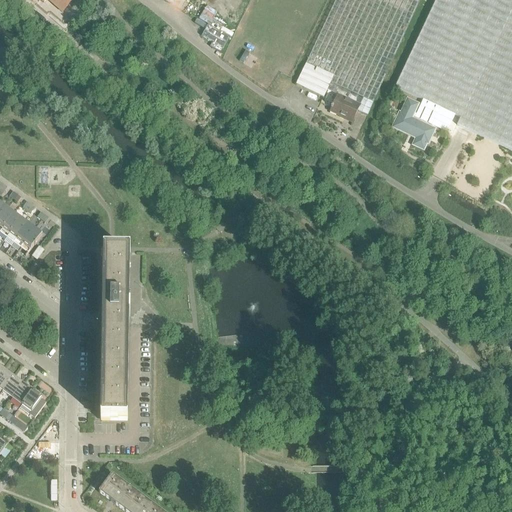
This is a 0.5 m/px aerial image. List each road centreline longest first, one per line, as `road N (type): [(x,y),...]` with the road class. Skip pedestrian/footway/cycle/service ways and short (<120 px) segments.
road 1 (unclassified): [(511,253),(379,173),(145,0)]
road 2 (residential): [(76,511),(71,382)]
